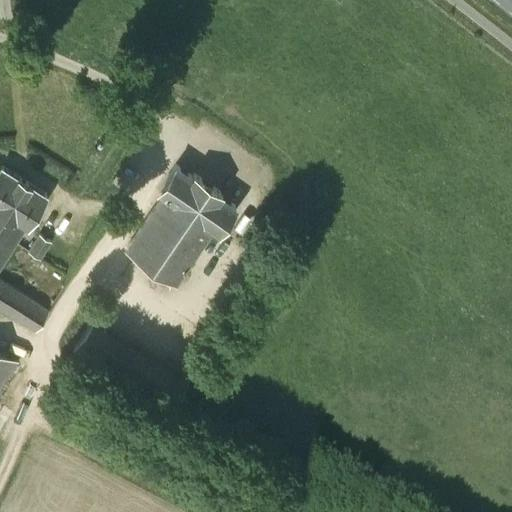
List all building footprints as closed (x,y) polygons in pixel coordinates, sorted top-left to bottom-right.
[(163,194),(126,248),(176,282),(213,228),(218,231),(236,206),(219,194),(222,191),(193,172),(191,175),(176,164),(158,190),(163,194)] [(47,194),(1,165),(0,166),(0,209),(27,226),(47,194)] [(0,278),(0,267),(27,226),(0,209),(0,307),(35,331),(49,309),(0,278)] [(39,233),(30,248),(29,250),(41,258),(51,241),(39,233)] [(187,380),(93,320),(73,351),(169,411),(187,380)] [(212,339),(220,327),(209,320),(201,332),(212,339)] [(0,385),(15,361),(0,351),(0,385)]
